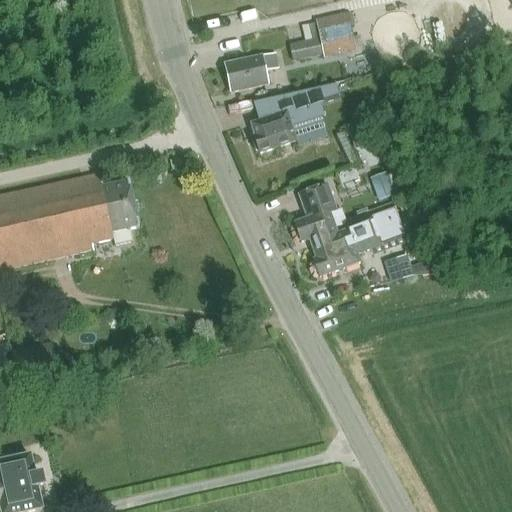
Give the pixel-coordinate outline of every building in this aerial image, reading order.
[(306,43),(292,46),(295,62),(323,56),(324,59),(357,52),(349,16),(316,23),(320,40),(306,43)] [(275,56),(226,67),(232,94),(269,86),(266,73),(278,70),(275,56)] [(261,124),(252,127),(256,139),(255,140),(260,156),(297,144),(292,129),(324,118),(319,101),(340,94),(337,84),(290,94),(266,100),(254,102),(261,124)] [(365,130),(354,135),(358,145),(360,149),(371,144),(365,130)] [(350,168),(358,164),(344,133),(336,137),(350,168)] [(354,135),(349,137),(354,148),(358,145),(354,135)] [(388,173),(373,179),(377,190),(392,184),(388,173)] [(84,177),(0,196),(0,271),(95,250),(93,245),(115,241),(116,247),(133,243),(130,231),(141,229),(130,181),(104,187),(102,177),(85,181),(84,177)] [(339,237),(331,215),(338,213),(329,187),(301,196),(310,221),(295,226),(302,245),(310,242),(312,247),(339,237)] [(412,202),(406,204),(400,206),(407,224),(409,224),(410,228),(418,225),(415,217),(417,216),(412,202)] [(357,256),(405,238),(393,206),(345,224),(349,234),(339,237),(312,247),(317,262),(314,263),(320,280),(361,265),(357,256)] [(407,256),(383,264),(390,284),(414,276),(407,256)] [(53,343),(14,352),(22,386),(61,377),(53,343)] [(43,476),(35,477),(31,456),(0,462),(0,511),(2,511),(29,511),(42,509),(38,490),(46,488),(43,476)]
